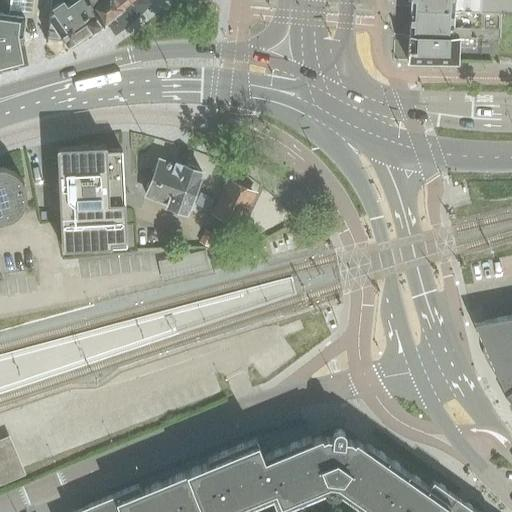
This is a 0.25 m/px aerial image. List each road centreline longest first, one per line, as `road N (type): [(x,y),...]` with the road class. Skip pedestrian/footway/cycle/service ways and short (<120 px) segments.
road 1 (unclassified): [(36,491),(234,410),(416,370)]
road 2 (secondary): [(0,124),(88,96),(166,86),(254,91),(319,114)]
road 3 (tertiary): [(319,114),(376,218),(416,370)]
road 4 (secondary): [(235,52),(129,56),(0,92)]
road 5 (tertiary): [(416,370),(448,430),(511,499)]
road 6 (secondary): [(511,125),(439,121),(359,102)]
